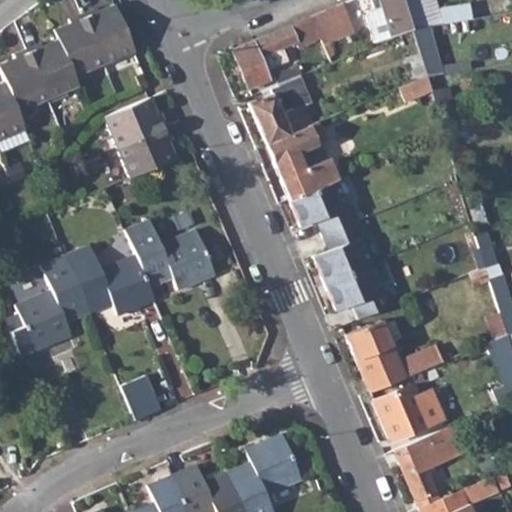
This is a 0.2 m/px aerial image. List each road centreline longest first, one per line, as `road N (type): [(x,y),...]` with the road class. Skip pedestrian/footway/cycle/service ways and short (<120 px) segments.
road 1 (residential): [(181,17),(186,49),(317,373)]
road 2 (residential): [(317,373),(63,479),(20,511)]
road 3 (residential): [(317,373),(375,511)]
